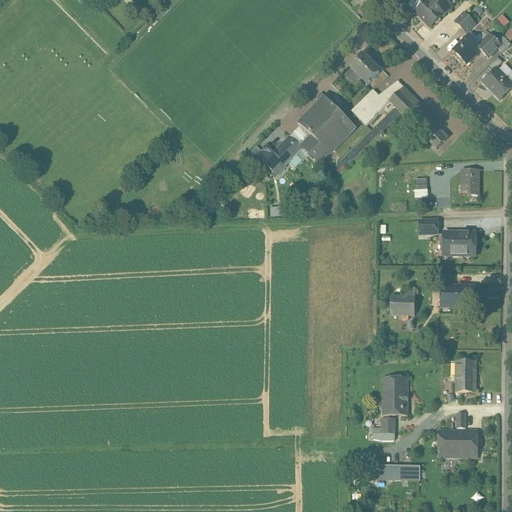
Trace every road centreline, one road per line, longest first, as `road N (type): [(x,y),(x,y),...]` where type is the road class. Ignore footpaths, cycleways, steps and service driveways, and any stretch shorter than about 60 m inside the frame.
road 1 (tertiary): [(509,142),(508,511)]
road 2 (tertiary): [(365,0),(509,142)]
